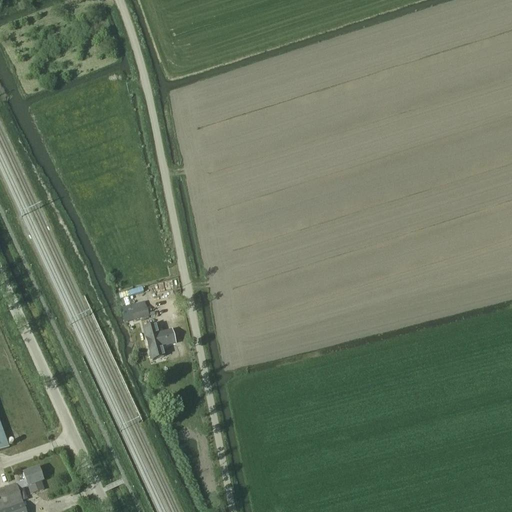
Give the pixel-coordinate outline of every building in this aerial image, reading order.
[(144,302),(125,307),(129,323),(148,318),(144,302)] [(174,344),(171,332),(157,337),(154,328),(144,331),(147,339),(146,340),(150,352),(174,344)] [(159,396),(166,395),(165,389),(167,389),(164,374),(155,375),(159,396)] [(0,425),(0,452),(9,449),(0,425)] [(0,511),(25,511),(18,491),(28,488),(31,495),(43,491),(40,483),(42,482),(38,470),(23,475),(25,481),(0,490),(0,511)]
